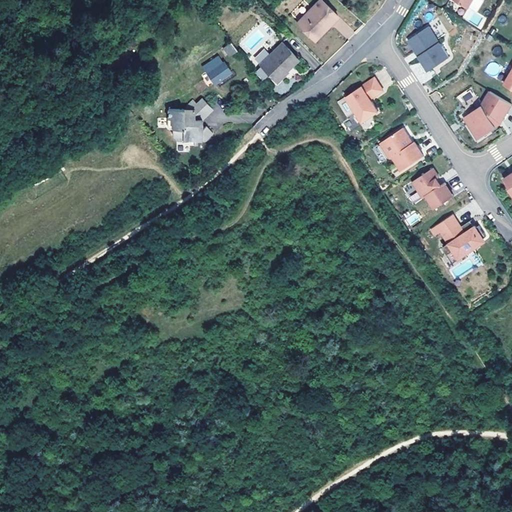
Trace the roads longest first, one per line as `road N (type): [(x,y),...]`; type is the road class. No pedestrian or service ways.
road 1 (residential): [(379,39),(468,172),(511,144)]
road 2 (residential): [(257,136),(379,39)]
